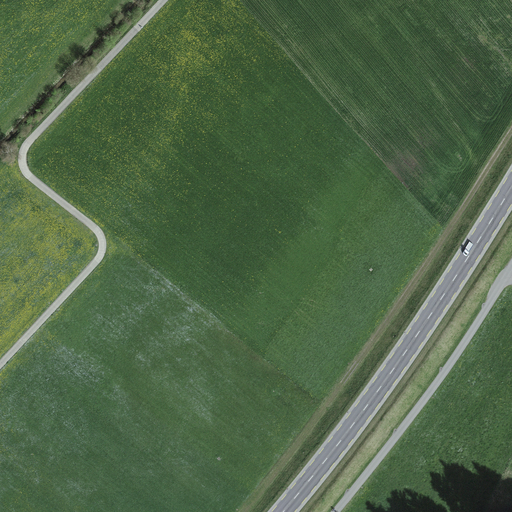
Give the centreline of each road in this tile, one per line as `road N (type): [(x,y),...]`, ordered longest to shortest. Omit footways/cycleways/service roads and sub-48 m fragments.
road 1 (track): [(0,364),(102,249),(99,231),(29,177),(25,143),(161,0)]
road 2 (track): [(511,130),(241,511)]
road 3 (primary): [(283,511),(511,184)]
road 4 (track): [(511,265),(469,335),(334,511)]
